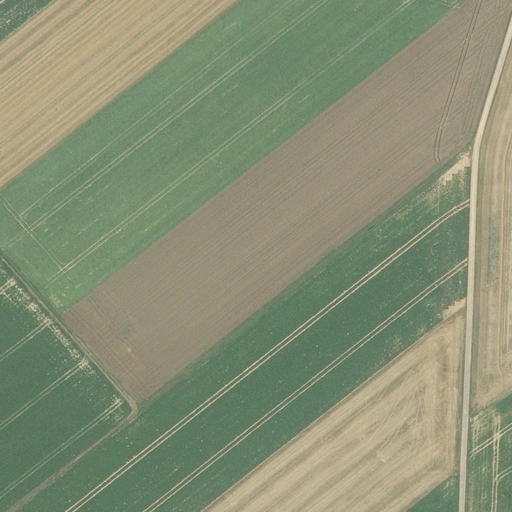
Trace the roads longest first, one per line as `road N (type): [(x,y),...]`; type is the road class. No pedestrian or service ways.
road 1 (track): [(11,511),(475,145)]
road 2 (track): [(460,511),(475,145),(511,24)]
road 3 (track): [(139,411),(0,257)]
